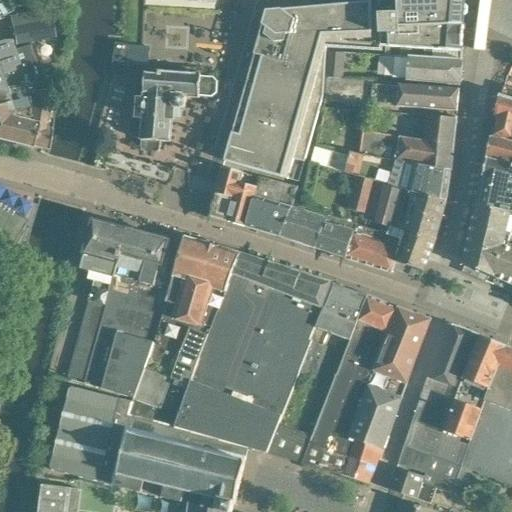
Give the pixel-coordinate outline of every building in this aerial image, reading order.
[(223,6),(222,0),(389,0),(268,9),(224,160),(300,180),(323,102),(327,63),(329,40),(425,45),(462,48),(465,17),(464,0),(150,0),(150,1),(223,6)] [(49,41),(48,13),(9,15),(10,44),(49,41)] [(38,61),(31,44),(5,45),(2,41),(0,41),(0,69),(1,69),(6,84),(40,82),(38,61)] [(128,46),(121,45),(116,44),(112,70),(124,72),(128,46)] [(462,48),(425,45),(424,57),(394,56),(392,77),(407,79),(407,81),(460,86),(463,60),(462,60),(462,48)] [(343,79),(344,52),(328,51),(328,63),(327,63),(326,78),(343,79)] [(201,77),(202,69),(171,67),(170,72),(159,72),(158,75),(145,74),(143,99),(137,98),(136,118),(130,122),(130,132),(135,137),(141,137),(140,140),(142,140),(142,151),(159,152),(161,141),(170,142),(172,119),(180,120),(180,108),(185,109),(186,97),(199,98),(201,96),(214,97),(217,93),(218,83),(214,78),(201,77)] [(9,95),(6,84),(1,69),(0,69),(0,104),(10,102),(13,111),(28,107),(25,93),(9,95)] [(343,81),(343,79),(326,78),(324,100),(332,101),(458,112),(460,89),(407,85),(403,84),(391,83),(354,82),(343,81)] [(54,130),(45,128),(53,90),(26,89),(25,93),(28,107),(13,111),(10,102),(0,104),(0,140),(33,149),(33,146),(49,150),(54,130)] [(511,97),(501,95),(500,98),(491,138),(507,142),(506,146),(510,147),(510,149),(511,149),(511,97)] [(451,170),(457,118),(428,116),(425,142),(364,132),(360,153),(385,158),(451,170)] [(511,149),(510,149),(510,147),(506,146),(507,142),(491,138),(486,160),(511,165),(511,149)] [(385,158),(360,153),(315,145),(311,163),(357,176),(378,182),(397,188),(404,190),(447,201),(451,170),(385,158)] [(511,165),(486,160),(483,177),(477,207),(511,215),(510,217),(511,217),(511,165)] [(256,194),(257,190),(239,184),(242,174),(224,168),(216,193),(210,216),(246,228),(256,194)] [(393,202),(397,188),(378,182),(357,176),(348,208),(365,213),(364,216),(372,218),(370,221),(390,227),(388,234),(402,239),(400,247),(396,262),(424,271),(436,240),(439,231),(419,226),(419,224),(405,220),(406,217),(403,216),(402,220),(398,218),(402,205),(393,202)] [(256,194),(292,203),(296,189),(261,178),(257,190),(256,194)] [(439,231),(447,201),(404,190),(397,188),(393,202),(402,205),(404,197),(412,199),(406,217),(405,220),(419,224),(419,226),(439,231)] [(290,209),(292,203),(256,194),(246,228),(280,238),(292,210),(290,209)] [(6,211),(0,206),(1,205),(0,204),(0,258),(5,262),(20,238),(15,235),(24,221),(17,218),(10,213),(6,211)] [(506,236),(510,217),(511,215),(477,207),(472,227),(506,236)] [(326,224),(327,221),(292,210),(280,238),(315,249),(325,224),(326,224)] [(355,232),(357,225),(329,216),(328,221),(327,221),(326,224),(325,224),(315,249),(346,259),(355,232)] [(511,217),(510,217),(506,236),(503,246),(500,256),(467,248),(463,264),(496,278),(497,278),(511,284),(511,217)] [(84,385),(126,228),(93,219),(83,254),(85,255),(81,269),(96,273),(67,380),(84,385)] [(503,246),(506,236),(472,227),(467,248),(500,256),(503,246)] [(148,357),(173,278),(161,274),(170,240),(126,228),(84,385),(133,398),(148,357)] [(396,262),(400,247),(355,232),(346,259),(392,273),(396,262)] [(210,329),(240,254),(194,240),(189,246),(183,244),(173,278),(148,357),(133,398),(132,402),(127,418),(173,431),(174,427),(189,382),(198,359),(182,353),(192,329),(207,334),(210,329)] [(261,291),(270,264),(240,254),(210,329),(207,334),(209,335),(199,360),(198,359),(189,382),(219,392),(242,337),(256,301),(261,302),(265,292),(261,291)] [(291,304),(304,275),(301,274),(301,273),(270,263),(270,264),(261,291),(265,292),(261,302),(256,301),(242,337),(219,392),(212,410),(210,409),(201,436),(200,438),(223,444),(223,442),(263,345),(275,312),(286,316),(291,304)] [(323,316),(335,285),(304,275),(291,304),(286,316),(275,312),(263,345),(223,442),(249,448),(267,454),(279,424),(299,373),(300,373),(303,365),(312,342),(310,342),(321,315),(323,316)] [(353,332),(368,296),(335,285),(323,316),(321,315),(310,342),(312,342),(303,365),(300,373),(315,379),(328,347),(324,345),(329,332),(350,340),(352,335),(353,332)] [(364,394),(399,309),(368,296),(353,332),(352,335),(350,340),(351,341),(318,425),(317,424),(309,444),(375,469),(382,453),(346,440),(364,394)] [(346,440),(382,453),(383,451),(412,370),(431,320),(399,309),(364,394),(346,440)] [(447,421),(481,336),(448,323),(428,377),(404,449),(430,458),(432,454),(434,455),(443,433),(447,421)] [(511,347),(482,335),(481,336),(447,421),(443,433),(470,444),(461,466),(462,466),(451,493),(463,498),(473,471),(511,486),(511,347)] [(212,410),(219,392),(189,382),(174,427),(201,436),(210,409),(212,410)] [(127,418),(132,402),(71,387),(50,470),(116,486),(115,488),(190,506),(218,511),(232,511),(234,504),(235,504),(249,448),(223,442),(223,444),(200,438),(201,436),(174,427),(173,431),(127,418)] [(309,444),(317,424),(311,422),(305,435),(279,424),(267,454),(335,473),(369,484),(375,469),(309,444)] [(434,455),(461,466),(470,444),(443,433),(434,455)] [(424,477),(397,468),(390,490),(431,504),(436,487),(422,482),(424,477)] [(218,511),(190,506),(188,511),(77,511),(80,491),(43,486),(42,486),(38,511),(218,511)] [(401,500),(397,511),(436,511),(420,506),(401,500)]
